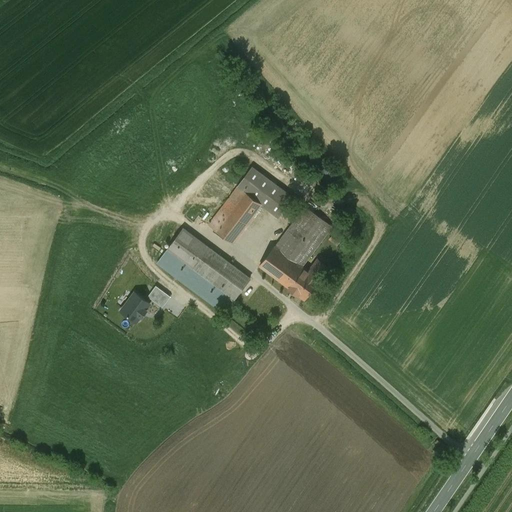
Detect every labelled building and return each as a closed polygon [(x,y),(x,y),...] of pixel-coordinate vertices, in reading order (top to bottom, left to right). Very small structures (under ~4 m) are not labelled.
[(338,181),(339,177),(338,173),(335,169),(332,167),(328,166),(324,167),(320,170),(318,173),(317,177),(318,181),(321,185),(324,187),(328,188),(332,187),(336,184),(338,181)] [(292,197),(252,167),(238,186),(262,203),(261,203),(278,216),(292,197)] [(238,186),(209,224),(232,242),(261,203),(262,203),(238,186)] [(306,206),(275,246),(302,266),(332,226),(306,206)] [(209,248),(183,228),(168,248),(194,268),(209,248)] [(275,246),(260,265),(289,288),(289,289),(297,295),(298,294),(305,299),(320,279),(319,279),(309,271),(302,266),(275,246)] [(235,298),(194,268),(168,248),(158,262),(225,312),(235,298)] [(250,278),(209,248),(194,268),(235,298),(250,278)] [(327,268),(316,261),(309,271),(319,279),(327,268)]
